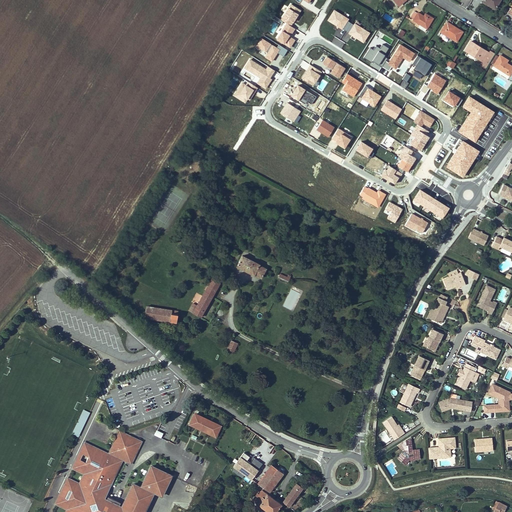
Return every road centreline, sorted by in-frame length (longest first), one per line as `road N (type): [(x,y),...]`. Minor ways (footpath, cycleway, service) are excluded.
road 1 (residential): [(463,184),(431,160),(446,135),(445,119),(321,42),(307,43),(267,108),(270,121),(394,190),(430,174),(458,193)]
road 2 (residential): [(337,464),(198,387),(61,266)]
road 3 (tertiary): [(357,463),(369,392),(402,310),(463,203)]
road 4 (residential): [(511,341),(475,324),(465,330),(425,410),(433,427),(511,422)]
road 5 (unknown): [(369,392),(243,334),(227,304)]
